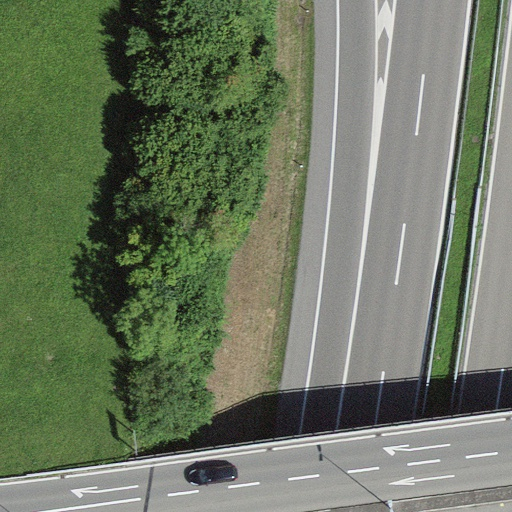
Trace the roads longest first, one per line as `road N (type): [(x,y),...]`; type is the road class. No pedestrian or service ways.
road 1 (motorway): [(431,0),(350,511)]
road 2 (motorway): [(356,0),(325,511)]
road 3 (secondary): [(511,455),(115,507)]
road 4 (motorway): [(481,511),(511,317)]
